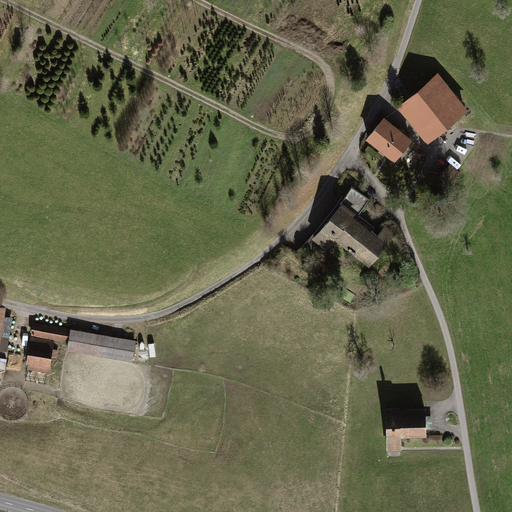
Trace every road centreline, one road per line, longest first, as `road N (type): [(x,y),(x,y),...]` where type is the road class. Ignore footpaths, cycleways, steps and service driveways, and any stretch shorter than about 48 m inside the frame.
road 1 (unclassified): [(351,154),(287,240),(173,311),(134,321),(78,320),(0,305)]
road 2 (unclassified): [(351,154),(398,214),(444,327),(476,511)]
road 3 (unclassified): [(419,0),(351,154)]
